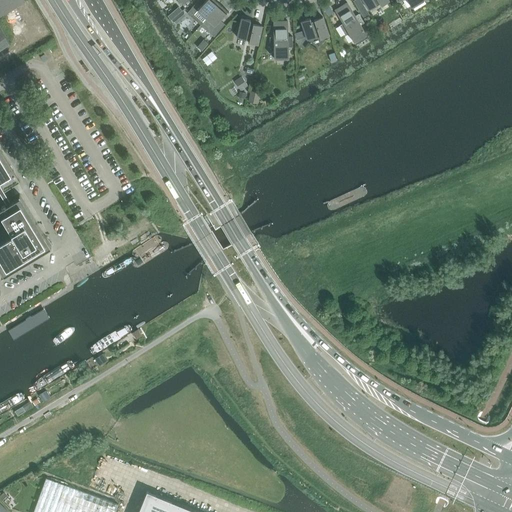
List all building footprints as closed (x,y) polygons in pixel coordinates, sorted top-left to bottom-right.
[(0,0),(0,49),(10,43),(0,27),(0,15),(24,1),(23,0),(0,0)] [(219,4),(215,0),(206,0),(203,5),(198,1),(187,13),(192,17),(193,16),(202,24),(206,18),(219,4)] [(359,9),(364,6),(360,0),(355,0),(354,1),(359,9)] [(362,0),(369,10),(380,4),(381,6),(389,1),(388,0),(362,0)] [(356,16),(348,3),(347,4),(337,11),(336,10),(335,11),(343,24),(339,26),(340,26),(345,34),(345,35),(348,33),(354,42),(367,34),(361,25),(364,23),(359,14),(358,14),(359,14),(356,16)] [(206,18),(210,22),(207,25),(212,30),(209,33),(214,37),(225,24),(220,20),(228,12),(229,12),(219,4),(206,18)] [(301,22),(307,40),(319,36),(320,39),(329,36),(323,17),(311,21),(310,19),(301,22)] [(249,43),(258,45),(262,26),(250,23),(251,20),(242,18),(237,37),(249,40),(249,43)] [(287,23),(275,23),(275,22),(273,22),(274,37),(270,37),(270,38),(270,47),(270,48),(274,48),(274,59),(289,58),(289,47),(292,47),(293,47),(292,36),(292,37),(288,37),(288,22),(287,22),(287,23)] [(304,37),(302,31),(295,34),(297,40),(304,37)] [(0,193),(2,192),(6,190),(20,182),(0,148),(0,193)] [(12,201),(8,203),(0,208),(0,213),(13,234),(0,241),(0,269),(3,274),(1,275),(2,277),(51,247),(20,194),(19,195),(20,196),(12,201)] [(79,288),(43,310),(50,322),(86,300),(79,288)] [(136,318),(95,343),(100,352),(141,327),(136,318)] [(11,331),(0,337),(0,352),(18,342),(11,331)] [(94,356),(88,348),(48,373),(53,382),(94,356)] [(100,356),(95,359),(98,364),(100,366),(105,363),(100,356)] [(19,391),(0,403),(0,415),(24,400),(19,391)] [(482,420),(479,419),(483,412),(481,412),(479,413),(477,416),(478,421),(486,425),(487,423),(489,422),(490,420),(490,418),(490,417),(489,416),(485,422),(483,421),(482,421),(482,420)] [(115,511),(119,505),(46,478),(33,511),(115,511)] [(198,511),(147,491),(138,511),(198,511)] [(435,504),(437,505),(440,498),(442,499),(444,499),(446,501),(443,508),(444,509),(445,508),(447,506),(448,504),(448,502),(448,501),(447,500),(444,499),(441,497),(439,497),(437,498),(436,500),(435,502),(435,504)]
